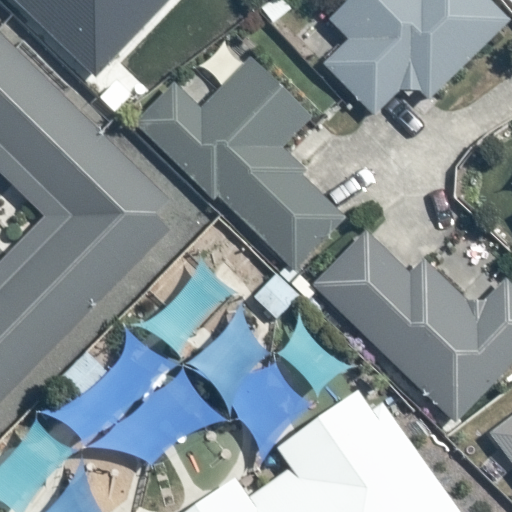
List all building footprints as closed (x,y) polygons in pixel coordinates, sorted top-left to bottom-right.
[(0,0),(112,111),(137,86),(113,62),(174,0),(0,0)] [(353,0),(333,20),(351,39),(325,63),(375,117),(411,83),(428,100),(510,23),(488,0),(353,0)] [(213,203),(217,199),(291,270),(344,216),(279,153),(316,115),(257,57),(250,64),(222,37),(198,61),(224,86),(206,104),(182,81),(136,128),(213,203)] [(0,187),(9,196),(0,205),(0,350),(144,204),(0,63),(0,187)] [(474,300),(430,257),(412,276),(367,232),(314,287),(454,423),(511,362),(511,287),(498,275),(474,300)] [(89,511),(86,507),(78,511),(437,511),(349,385),(336,395),(323,376),(242,432),(256,453),(214,482),(201,464),(130,511),(89,511)] [(511,465),(511,415),(488,434),(511,465)]
